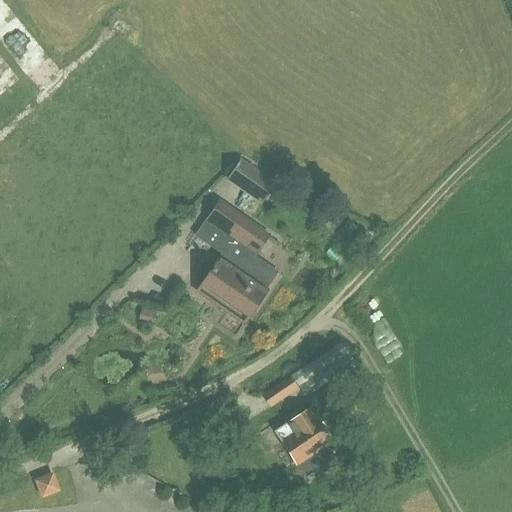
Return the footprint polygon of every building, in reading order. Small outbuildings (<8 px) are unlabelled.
[(0,92),(36,130),(52,115),(10,72),(0,81),(0,92)] [(276,183),(240,159),(225,181),(262,205),(276,183)] [(244,323),(278,273),(253,256),(268,234),(221,201),(205,223),(214,229),(207,240),(217,247),(224,236),(234,243),(222,259),(221,258),(198,291),(244,323)] [(333,206),(327,221),(342,227),(348,212),(333,206)] [(357,366),(341,342),(292,376),(305,397),(357,366)] [(365,376),(357,366),(337,379),(343,389),(365,376)] [(296,463),(332,439),(312,408),(288,424),(287,423),(276,431),(283,441),(282,441),(296,463)] [(43,496),(60,489),(53,473),(36,480),(43,496)]
